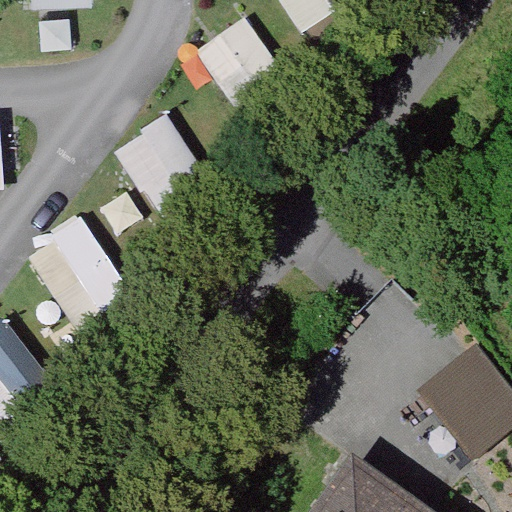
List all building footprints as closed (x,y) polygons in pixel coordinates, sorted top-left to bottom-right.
[(286,0),(310,35),(362,0),(286,0)] [(199,57),(247,127),(295,94),(247,24),(199,57)] [(122,164),(170,234),(218,201),(170,131),(122,164)] [(36,274),(84,344),(133,311),(85,241),(36,274)] [(6,327),(0,331),(0,442),(5,449),(66,402),(6,327)] [(511,393),(481,354),(422,401),(476,470),(511,441),(511,393)] [(420,511),(355,467),(323,511),(420,511)]
